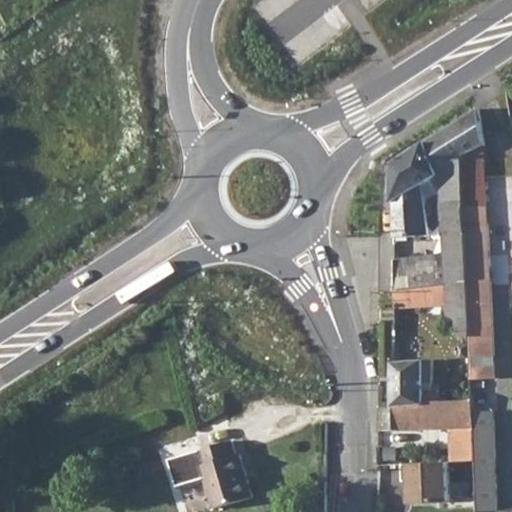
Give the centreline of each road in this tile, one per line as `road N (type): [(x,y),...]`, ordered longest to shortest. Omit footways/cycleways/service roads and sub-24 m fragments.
road 1 (primary): [(0,380),(228,237)]
road 2 (primary): [(509,0),(294,136)]
road 3 (primary): [(201,204),(0,331)]
road 4 (primary): [(318,176),(511,52)]
road 5 (tertiary): [(357,511),(352,359)]
road 6 (tertiary): [(352,359),(309,218)]
road 7 (tertiary): [(188,20),(179,58),(203,160)]
road 8 (tertiary): [(271,244),(352,359)]
road 9 (tertiary): [(246,125),(208,72),(188,20)]
